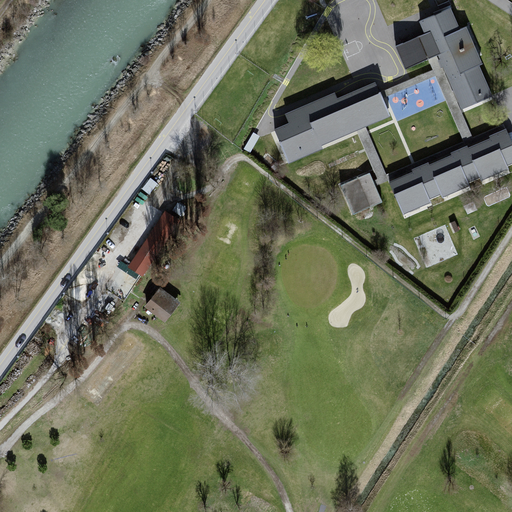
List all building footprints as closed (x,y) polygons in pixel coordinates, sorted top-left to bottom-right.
[(487,95),(450,12),(420,25),(427,39),(400,51),(406,65),(437,51),(462,106),(487,95)] [(388,116),(375,85),(337,101),(335,95),(289,114),(294,125),(278,131),(291,161),(321,148),(319,144),(388,116)] [(511,169),(511,157),(501,132),(391,178),(407,214),(511,169)] [(353,213),(381,201),(370,174),(342,186),(353,213)] [(162,210),(129,267),(145,276),(178,219),(162,210)] [(455,221),(449,224),(453,233),(459,230),(455,221)] [(122,301),(139,278),(125,268),(108,291),(122,301)] [(164,322),(179,304),(160,289),(145,307),(164,322)]
